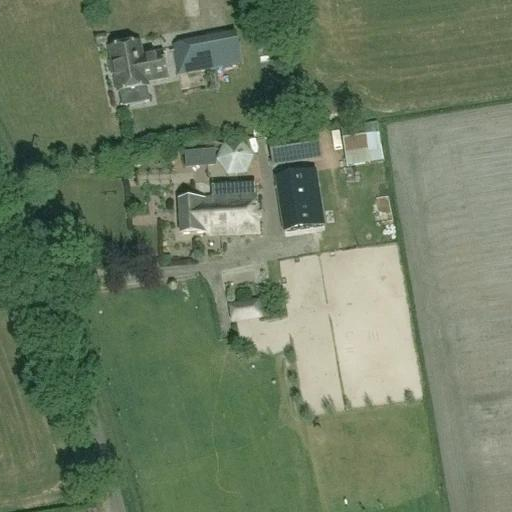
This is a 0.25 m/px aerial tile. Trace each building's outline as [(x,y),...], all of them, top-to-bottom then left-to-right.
[(107,35),(95,36),(96,46),(108,44),(107,35)] [(174,48),(178,75),(241,66),(237,39),(174,48)] [(110,62),(107,65),(108,74),(112,75),(114,93),(144,88),(144,84),(164,81),(160,56),(146,58),(146,60),(140,61),(138,45),(108,49),(110,62)] [(120,105),(146,101),(144,88),(118,92),(120,105)] [(347,119),(344,101),(322,104),(324,122),(347,119)] [(370,165),(369,159),(382,157),(377,123),(341,130),(347,168),(370,165)] [(272,170),(322,160),(316,130),(266,140),(272,170)] [(246,175),(254,157),(242,143),(222,146),(216,163),(228,177),(246,175)] [(313,168),(273,176),(283,229),(322,222),(313,168)] [(211,188),(212,200),(178,202),(179,236),(204,235),(205,238),(257,236),(255,197),(255,185),(211,188)] [(242,282),(269,279),(268,261),(240,264),(242,282)] [(231,323),(262,318),(260,301),(229,306),(231,323)]
